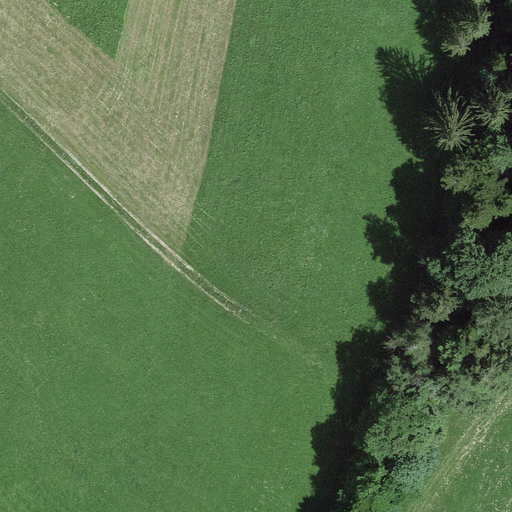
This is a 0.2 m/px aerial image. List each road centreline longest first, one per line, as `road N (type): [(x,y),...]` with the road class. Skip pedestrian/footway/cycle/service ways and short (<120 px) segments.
road 1 (track): [(350,511),(408,355),(490,0)]
road 2 (track): [(340,365),(209,284),(0,77)]
